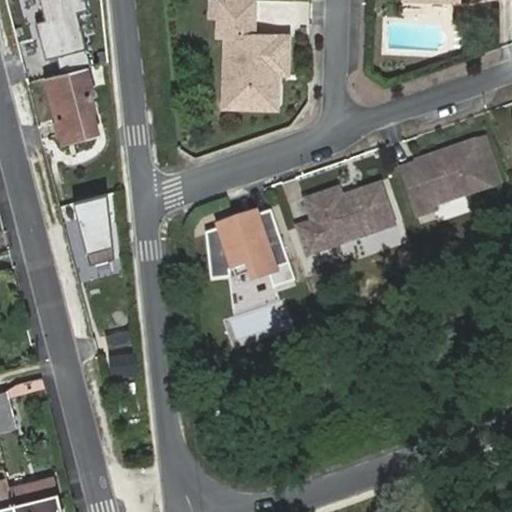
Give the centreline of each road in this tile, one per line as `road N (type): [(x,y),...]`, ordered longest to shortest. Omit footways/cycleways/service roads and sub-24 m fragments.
road 1 (residential): [(104,511),(0,102)]
road 2 (residential): [(143,197),(186,511)]
road 3 (residential): [(511,419),(240,511)]
road 4 (residential): [(143,197),(334,132)]
road 5 (residential): [(122,0),(143,197)]
road 6 (residential): [(334,132),(511,74)]
road 7 (residential): [(341,0),(334,132)]
